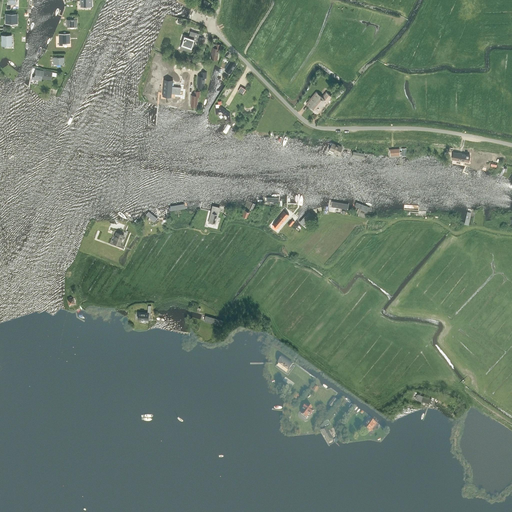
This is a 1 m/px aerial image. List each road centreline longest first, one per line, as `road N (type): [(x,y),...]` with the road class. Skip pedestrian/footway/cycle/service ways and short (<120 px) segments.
road 1 (unclassified): [(211,25),(313,126),(422,129),(511,145)]
road 2 (track): [(511,234),(476,227),(457,233),(436,221),(402,218),(362,233),(331,266),(321,265)]
